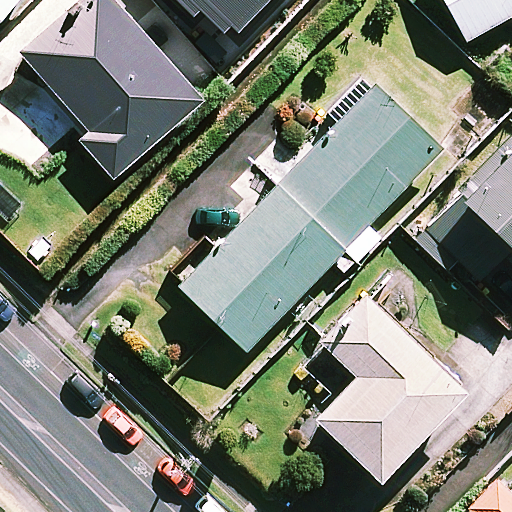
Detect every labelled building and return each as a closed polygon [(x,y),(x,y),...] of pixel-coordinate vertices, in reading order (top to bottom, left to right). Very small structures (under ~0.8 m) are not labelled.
[(0,0),(0,18),(17,0),(0,0)] [(200,103),(106,0),(83,0),(20,57),(89,134),(78,144),(113,182),(200,103)] [(511,0),(440,0),(464,41),(511,13),(511,0)] [(294,149),(280,135),(229,187),(245,203),(208,241),(214,247),(175,286),(245,354),(343,254),(354,266),(379,241),(366,229),(440,153),(364,78),(294,149)] [(511,146),(417,242),(445,270),(456,260),(479,283),(505,257),(511,264),(511,146)] [(466,395),(368,301),(323,348),(356,380),(315,423),(380,485),(466,395)] [(511,511),(511,489),(507,495),(495,484),(469,511),(511,511)]
